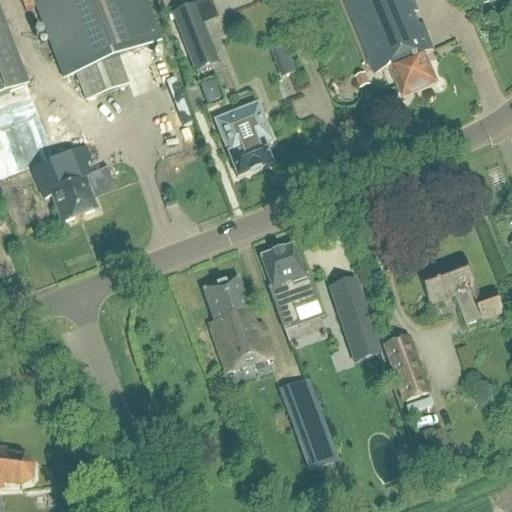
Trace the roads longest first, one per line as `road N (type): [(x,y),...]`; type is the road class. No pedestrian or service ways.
road 1 (tertiary): [(74,299),(438,153),(511,115)]
road 2 (unclassified): [(157,511),(74,299)]
